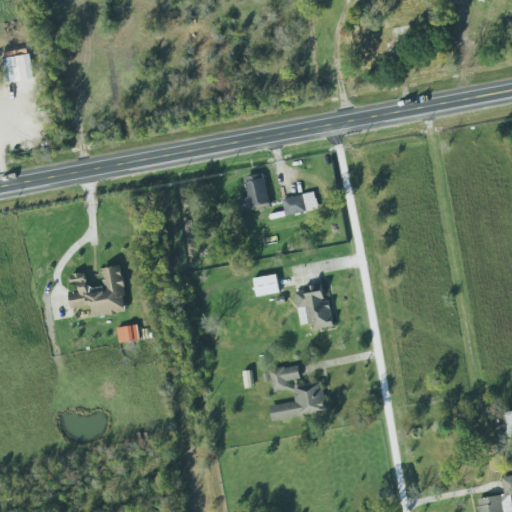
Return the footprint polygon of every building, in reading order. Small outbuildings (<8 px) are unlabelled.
[(247,199),(237,200),(239,215),(250,213),(250,206),(268,204),(263,174),(244,177),(247,199)] [(281,199),(284,216),(305,213),(302,196),(281,199)] [(126,312),(119,266),(100,269),(104,291),(87,294),(83,273),(69,275),(71,291),(67,291),(70,309),(91,306),(93,318),(126,312)] [(255,296),(278,293),(276,276),(253,278),(255,296)] [(332,327),(329,301),(323,302),(321,286),(294,290),(297,308),(305,307),(309,330),(332,327)] [(116,328),(118,343),(138,341),(136,326),(116,328)] [(271,421),(327,412),(322,381),(288,387),(287,381),(299,379),(297,366),(261,372),(262,382),(269,381),(271,393),(292,390),(294,402),(269,406),(271,421)] [(511,411),(502,414),(507,437),(511,436),(511,411)] [(503,495),(474,500),(476,511),(508,511),(511,511),(511,509),(510,497),(511,496),(511,475),(500,478),(503,495)]
